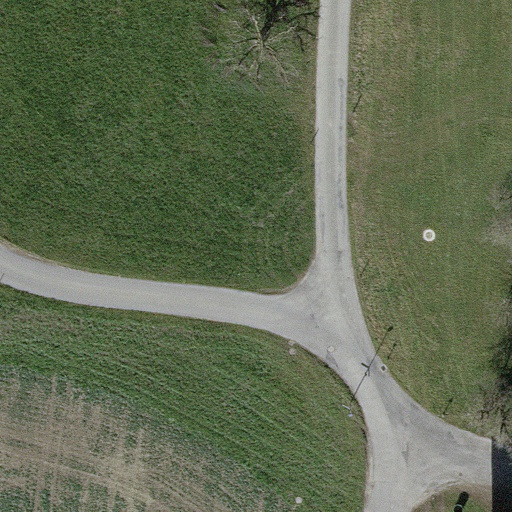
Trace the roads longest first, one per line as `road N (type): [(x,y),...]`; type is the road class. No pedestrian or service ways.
road 1 (residential): [(426,440),(334,320),(338,0)]
road 2 (track): [(0,257),(88,289),(206,297),(334,320)]
